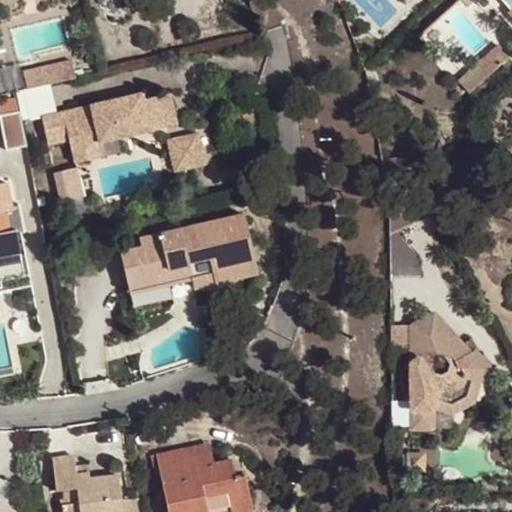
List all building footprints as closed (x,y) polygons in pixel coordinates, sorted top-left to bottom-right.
[(509,57),(498,44),(476,62),(488,76),(509,57)] [(46,84),(75,77),(71,60),(42,67),(46,84)] [(27,89),(36,86),(46,84),(42,67),(23,72),(27,89)] [(454,86),(461,94),(465,90),(458,82),(454,86)] [(27,89),(16,91),(22,121),(41,117),(42,117),(36,86),(27,89)] [(41,117),(47,145),(68,140),(73,163),(88,159),(85,146),(100,142),(177,125),(170,94),(154,97),(155,105),(145,107),(144,100),(142,94),(42,117),(41,117)] [(154,97),(144,100),(145,107),(155,105),(154,97)] [(0,119),(6,150),(26,146),(19,111),(0,114),(0,119)] [(198,133),(168,140),(175,172),(205,165),(198,133)] [(100,142),(85,146),(88,159),(103,156),(100,142)] [(77,167),(65,170),(72,200),(84,197),(77,167)] [(72,200),(65,170),(56,172),(63,202),(72,200)] [(389,209),(390,231),(432,208),(418,181),(389,209)] [(0,258),(21,254),(20,251),(17,232),(23,230),(18,208),(14,209),(9,183),(0,184),(0,258)] [(258,276),(244,212),(139,236),(141,246),(120,251),(130,295),(152,290),(149,277),(189,267),(192,281),(195,290),(258,276)] [(26,250),(20,251),(21,254),(0,258),(0,275),(30,270),(26,250)] [(149,277),(152,290),(192,281),(189,267),(149,277)] [(479,383),(479,384),(492,370),(474,350),(470,352),(462,343),(434,313),(411,326),(412,429),(433,429),(433,412),(434,408),(437,396),(451,401),(464,394),(468,380),(479,383)] [(468,340),(462,343),(470,352),(474,350),(468,340)] [(468,380),(464,394),(451,401),(437,396),(434,408),(452,413),(474,401),(479,383),(468,380)] [(209,443),(194,446),(196,455),(211,452),(209,443)] [(196,455),(194,446),(156,454),(169,511),(204,511),(231,506),(232,511),(253,507),(246,475),(236,477),(232,458),(213,463),(211,452),(196,455)] [(411,466),(442,466),(442,446),(411,446),(411,466)] [(75,457),(53,459),(57,497),(65,496),(66,505),(62,505),(63,511),(124,511),(120,477),(90,480),(90,473),(77,475),(76,467),(75,457)] [(89,466),(76,467),(77,475),(90,473),(89,466)]
